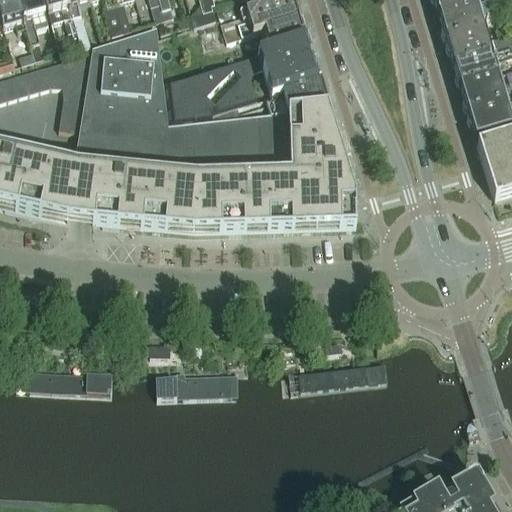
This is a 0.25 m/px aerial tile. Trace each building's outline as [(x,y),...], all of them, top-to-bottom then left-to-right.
[(0,26),(2,35),(24,29),(14,0),(4,0),(0,1),(0,26)] [(44,21),(38,0),(14,0),(24,29),(33,59),(18,63),(20,71),(42,65),(34,36),(47,32),(44,21)] [(74,37),(64,0),(42,0),(48,19),(51,29),(63,25),(67,39),(74,37)] [(77,11),(90,7),(88,0),(64,0),(74,37),(80,57),(90,54),(77,11)] [(110,0),(88,0),(90,7),(103,3),(106,14),(103,15),(111,42),(122,39),(110,0)] [(110,0),(122,39),(131,37),(122,7),(135,3),(134,0),(110,0)] [(156,0),(145,0),(154,29),(165,26),(156,0)] [(165,0),(156,0),(165,26),(173,23),(165,0)] [(213,10),(210,0),(195,0),(200,16),(201,19),(211,16),(210,11),(213,10)] [(257,0),(253,1),(258,14),(245,19),(246,23),(221,30),(223,37),(293,16),(291,10),(293,9),(291,5),(291,0),(257,0)] [(433,5),(437,21),(476,9),(473,0),(429,0),(430,1),(431,2),(431,4),(432,5),(433,5)] [(476,9),(437,21),(444,46),(483,34),(478,18),(500,11),(498,2),(484,7),(476,9)] [(214,27),(211,16),(201,19),(200,16),(188,20),(192,33),(214,27)] [(265,38),(269,50),(302,39),(302,38),(303,34),(301,27),(298,26),(296,20),(295,21),(293,16),(223,37),(227,49),(265,38)] [(511,41),(488,49),(483,34),(444,46),(453,72),(511,54),(511,41)] [(84,108),(82,119),(80,130),(79,140),(73,174),(65,229),(67,229),(194,241),(290,238),(286,120),(208,128),(167,132),(161,85),(155,36),(91,56),(91,57),(92,57),(84,108)] [(320,90),(314,72),(310,61),(311,61),(306,44),(161,85),(167,131),(213,127),(211,119),(255,106),(249,85),(258,75),(262,74),(271,102),(275,101),(275,102),(320,90)] [(226,60),(223,50),(213,54),(216,64),(226,60)] [(511,54),(453,72),(459,92),(497,80),(494,69),(511,64),(511,54)] [(61,94),(63,105),(84,108),(92,57),(91,57),(91,59),(61,94)] [(91,59),(43,73),(50,94),(61,94),(91,59)] [(0,78),(14,74),(11,64),(0,67),(0,78)] [(38,97),(50,94),(43,73),(32,77),(38,97)] [(32,77),(20,80),(26,101),(38,97),(32,77)] [(14,104),(26,101),(20,80),(8,84),(14,104)] [(459,92),(467,118),(505,107),(497,80),(459,92)] [(8,84),(0,85),(0,99),(3,108),(14,104),(8,84)] [(320,91),(264,106),(268,121),(327,116),(320,91)] [(82,119),(84,108),(63,105),(61,116),(82,119)] [(511,120),(509,121),(505,107),(467,118),(475,145),(511,134),(511,120)] [(61,116),(59,126),(80,130),(82,119),(61,116)] [(326,116),(286,120),(290,238),(355,236),(354,205),(326,116)] [(79,140),(80,130),(59,126),(58,137),(79,140)] [(511,141),(476,152),(494,208),(511,201),(511,141)] [(0,214),(65,229),(73,174),(0,158),(0,214)] [(45,354),(46,345),(33,345),(32,354),(45,354)] [(218,356),(218,347),(205,347),(206,356),(218,356)] [(339,357),(338,349),(325,351),(326,359),(339,357)] [(364,371),(275,378),(277,395),(365,388),(364,371)] [(27,377),(27,394),(118,395),(118,378),(27,377)] [(154,379),(154,396),(244,397),(244,380),(154,379)] [(473,433),(471,433),(470,433),(468,434),(467,435),(467,436),(467,438),(467,439),(466,439),(467,440),(466,440),(468,447),(479,444),(477,438),(476,438),(476,436),(475,437),(475,435),(474,434),(473,433)] [(463,488),(449,496),(451,500),(442,505),(436,494),(405,511),(493,511),(477,483),(473,482),(463,488)]
